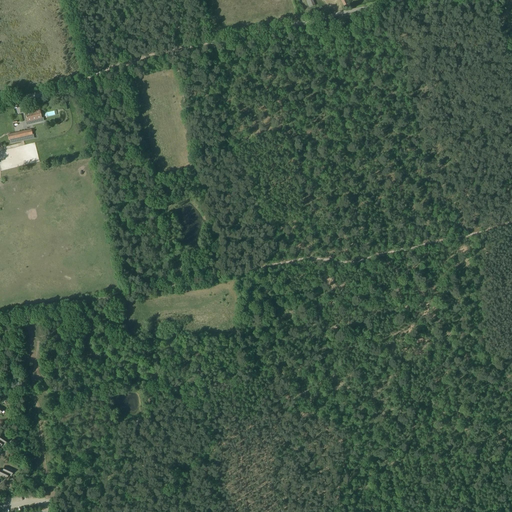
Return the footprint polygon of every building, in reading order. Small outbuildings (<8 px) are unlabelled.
[(313,0),(305,0),(309,8),(315,6),(313,0)] [(41,118),(39,110),(25,113),(27,121),(41,118)] [(31,129),(18,132),(20,140),(33,137),(31,129)] [(3,470),(2,471),(8,473),(7,475),(10,476),(12,473),(11,473),(13,470),(5,466),(3,470)] [(2,471),(3,470),(1,469),(0,469),(0,476),(6,479),(7,475),(8,473),(2,471)]
